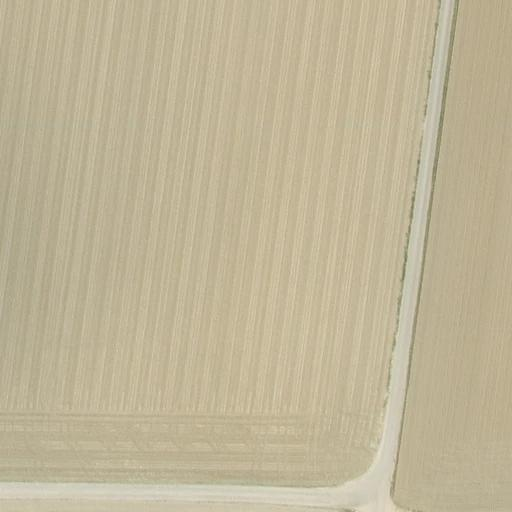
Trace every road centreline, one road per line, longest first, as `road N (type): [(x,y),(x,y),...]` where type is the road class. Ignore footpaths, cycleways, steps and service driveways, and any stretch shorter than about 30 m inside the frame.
road 1 (track): [(378,511),(446,0)]
road 2 (track): [(370,511),(351,503),(0,494)]
